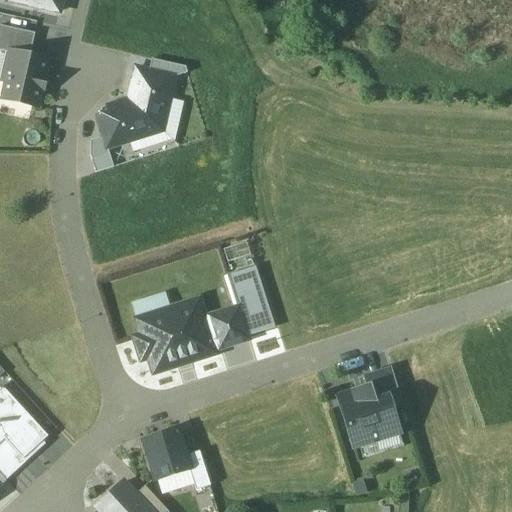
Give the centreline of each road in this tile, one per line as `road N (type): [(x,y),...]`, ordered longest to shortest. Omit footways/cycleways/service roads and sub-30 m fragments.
road 1 (residential): [(511,293),(126,422)]
road 2 (residential): [(126,422),(67,241),(63,156),(80,65)]
